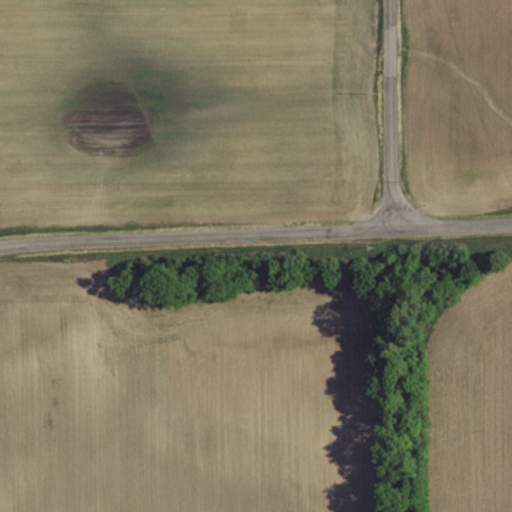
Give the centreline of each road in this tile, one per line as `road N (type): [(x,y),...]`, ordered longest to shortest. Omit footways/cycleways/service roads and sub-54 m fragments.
road 1 (residential): [(0,248),(511,225)]
road 2 (tertiary): [(392,231),(388,0)]
